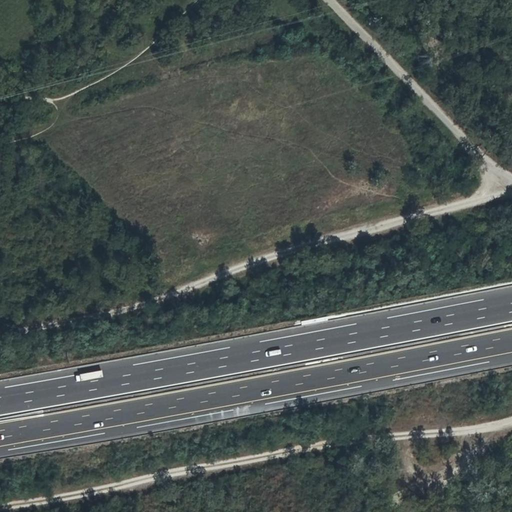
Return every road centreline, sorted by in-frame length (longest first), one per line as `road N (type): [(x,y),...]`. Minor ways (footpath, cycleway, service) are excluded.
road 1 (track): [(510,187),(269,256),(136,307),(0,332)]
road 2 (motorway): [(511,306),(0,401)]
road 3 (motorway): [(0,437),(511,344)]
road 4 (track): [(396,438),(128,488)]
road 5 (unclassified): [(330,0),(511,187)]
road 6 (track): [(128,488),(0,511)]
